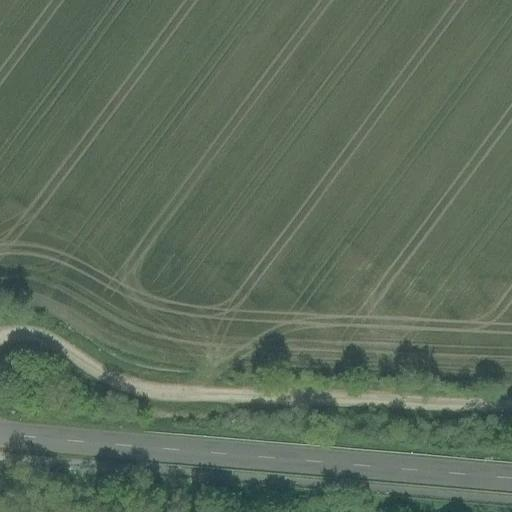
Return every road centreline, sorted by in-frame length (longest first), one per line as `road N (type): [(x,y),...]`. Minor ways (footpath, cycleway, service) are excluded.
road 1 (track): [(511,414),(136,382),(54,346),(10,339),(0,347)]
road 2 (tertiary): [(0,433),(511,481)]
